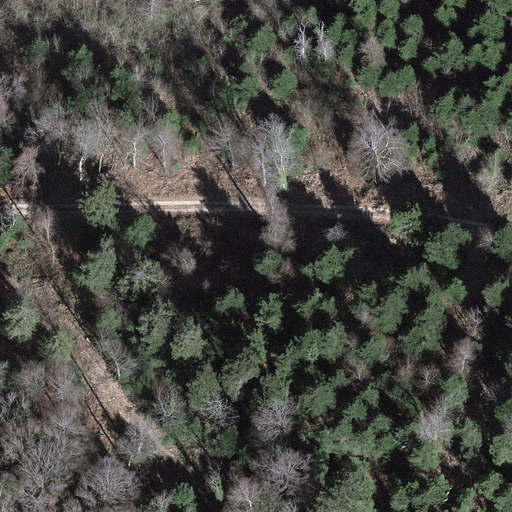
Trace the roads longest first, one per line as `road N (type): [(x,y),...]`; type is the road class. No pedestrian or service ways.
road 1 (track): [(0,207),(233,199),(511,221)]
road 2 (track): [(0,271),(212,511)]
